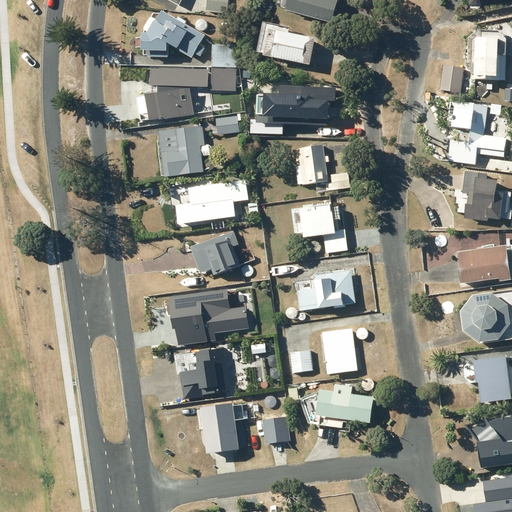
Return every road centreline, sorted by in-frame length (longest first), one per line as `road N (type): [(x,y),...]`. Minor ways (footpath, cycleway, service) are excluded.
road 1 (residential): [(80,306),(56,170),(56,0)]
road 2 (residential): [(94,0),(102,198),(119,302)]
road 3 (residential): [(422,459),(150,488)]
road 4 (residential): [(388,206),(422,459)]
road 5 (residential): [(388,206),(373,143),(376,80),(386,44),(415,38)]
road 6 (residential): [(119,302),(150,488)]
road 7 (residential): [(114,491),(80,306)]
road 8 (residential): [(415,38),(421,61),(388,206)]
